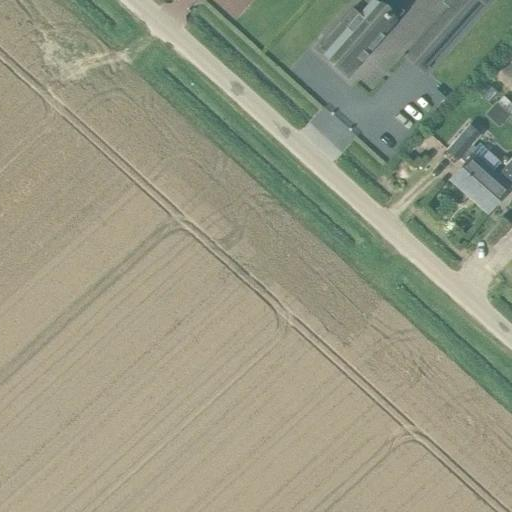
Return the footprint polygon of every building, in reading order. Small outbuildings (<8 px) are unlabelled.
[(354,8),(317,49),(322,54),(329,61),(345,75),(403,10),(392,0),(383,0),(379,5),(373,0),(370,0),(359,12),(354,8)] [(454,0),(448,7),(417,41),(437,59),(488,1),(487,0),(454,0)] [(436,89),(429,96),(437,103),(444,96),(436,89)] [(499,128),(511,116),(510,115),(497,103),(497,102),(485,115),(499,128)] [(511,156),(497,174),(472,152),(468,148),(480,134),(468,123),(446,149),(458,159),(459,158),(464,162),(449,178),(488,213),(511,187),(511,185),(511,156)]
